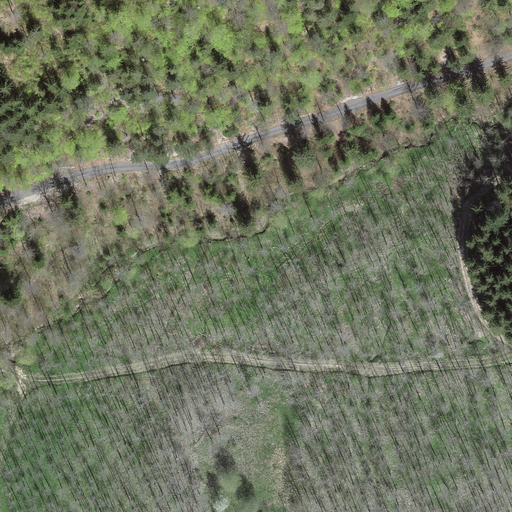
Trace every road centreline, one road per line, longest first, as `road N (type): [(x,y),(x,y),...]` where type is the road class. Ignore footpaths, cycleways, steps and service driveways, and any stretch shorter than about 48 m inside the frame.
road 1 (unclassified): [(0,200),(102,169),(182,161),(511,49)]
road 2 (track): [(511,357),(372,368),(192,354),(59,378),(0,368)]
road 3 (track): [(511,341),(486,321),(462,253),(468,209),(511,166)]
